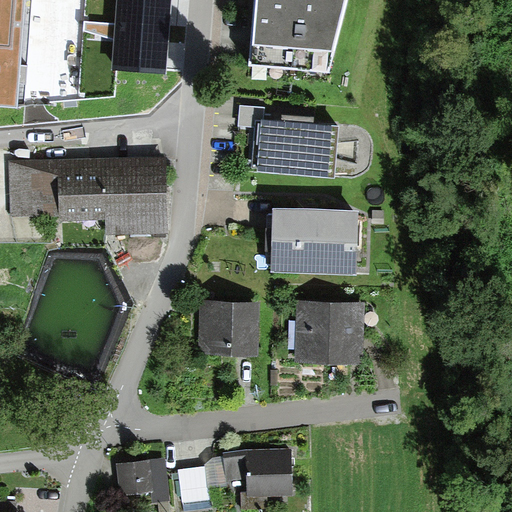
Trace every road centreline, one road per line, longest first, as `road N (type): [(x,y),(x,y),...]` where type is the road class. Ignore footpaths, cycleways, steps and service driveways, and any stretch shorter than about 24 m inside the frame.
road 1 (residential): [(201,0),(184,238),(108,420)]
road 2 (residential): [(108,420),(149,432),(374,399)]
